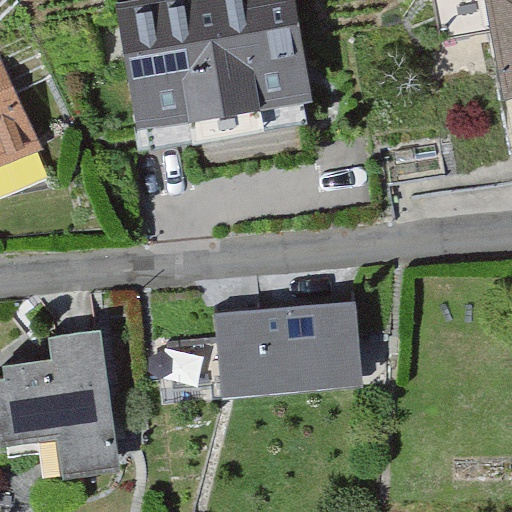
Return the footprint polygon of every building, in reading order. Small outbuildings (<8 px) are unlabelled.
[(138,0),(164,124),(339,88),(320,0),(138,0)] [(511,0),(497,0),(511,82),(511,0)] [(0,176),(42,159),(13,90),(0,95),(0,176)] [(359,307),(226,316),(231,389),(364,380),(359,307)] [(102,338),(59,342),(61,364),(13,368),(15,384),(0,385),(0,393),(4,442),(62,437),(65,472),(113,468),(102,338)]
